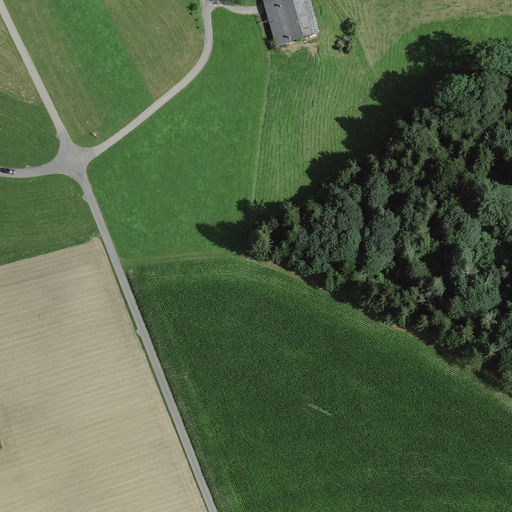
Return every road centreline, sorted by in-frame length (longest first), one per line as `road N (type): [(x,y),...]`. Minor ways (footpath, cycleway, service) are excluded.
road 1 (unclassified): [(213,511),(75,161)]
road 2 (track): [(511,161),(390,98),(331,0)]
road 3 (track): [(205,0),(202,62),(130,126),(75,161)]
